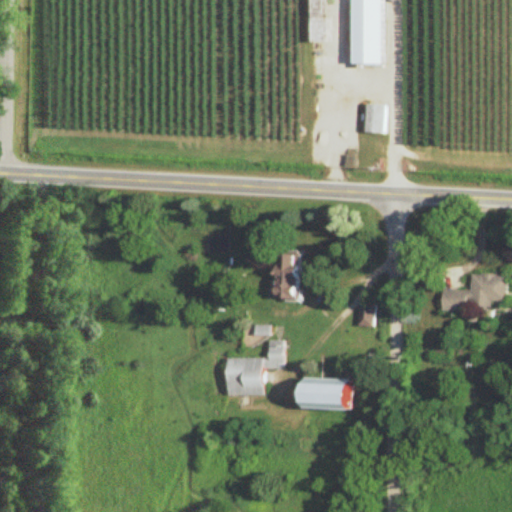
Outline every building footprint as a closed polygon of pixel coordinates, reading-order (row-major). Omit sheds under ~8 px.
[(354,0),(354,63),(384,63),(383,0),(354,0)] [(368,102),(367,131),(386,132),(387,103),(368,102)] [(302,255),(280,255),(280,299),(302,299),(302,255)] [(445,290),(445,309),(496,310),(496,302),(508,302),(509,275),(474,275),(474,291),(445,290)] [(377,326),(377,304),(361,304),(361,326),(377,326)] [(230,396),(266,395),(266,369),(286,369),(286,342),(271,342),(272,359),(229,359),(230,396)] [(306,409),(356,410),(356,378),(306,378),(306,409)]
